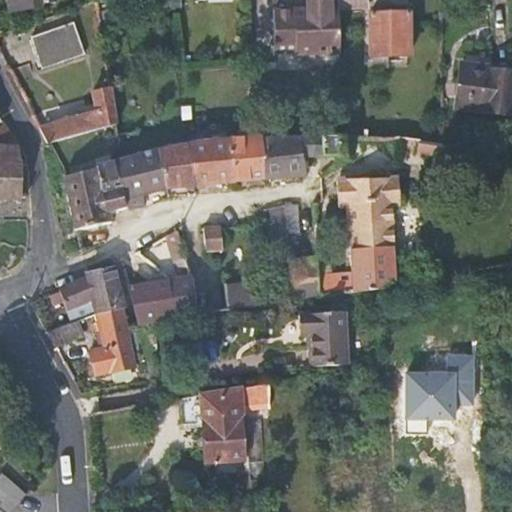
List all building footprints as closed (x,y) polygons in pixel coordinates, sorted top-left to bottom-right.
[(13,0),(15,9),(43,6),(43,1),(51,0),(13,0)] [(305,0),(306,9),(304,13),(294,13),(289,7),(279,7),(273,14),(275,56),(296,55),(297,59),(341,57),(340,23),(340,6),(339,0),(305,0)] [(408,14),(371,15),(371,56),(373,56),(389,56),(409,56),(408,14)] [(74,23),(32,38),(42,68),(85,53),(74,23)] [(389,67),(389,56),(373,56),(373,68),(389,67)] [(511,72),(463,66),(458,108),(511,115),(511,72)] [(97,113),(41,130),(49,145),(68,139),(117,124),(111,90),(94,94),(97,113)] [(0,154),(20,160),(20,146),(0,115),(0,154)] [(306,157),(314,157),(312,137),(303,137),(262,139),(264,179),(306,175),(306,157)] [(314,157),(326,158),(320,137),(312,137),(314,157)] [(320,137),(326,158),(341,158),(347,158),(348,138),(343,138),(320,137)] [(84,173),(68,139),(49,145),(65,178),(84,173)] [(231,141),(235,182),(253,180),(264,179),(262,139),(258,139),(231,141)] [(211,142),(188,146),(194,186),(217,184),(235,182),(231,141),(211,142)] [(440,146),(419,144),(417,157),(439,159),(440,146)] [(182,187),(194,186),(188,146),(186,146),(160,151),(166,189),(182,187)] [(160,151),(123,162),(126,200),(146,194),(166,189),(160,151)] [(0,202),(2,203),(4,199),(17,199),(18,203),(21,203),(21,200),(23,200),(27,197),(26,195),(24,194),(24,166),(27,167),(27,163),(20,160),(0,154),(0,202)] [(84,173),(65,178),(71,206),(76,231),(112,223),(110,213),(127,208),(126,200),(123,162),(84,173)] [(390,181),(391,209),(400,208),(399,180),(390,181)] [(338,218),(350,218),(348,181),(337,182),(338,214),(338,218)] [(350,218),(355,293),(395,287),(391,209),(390,181),(348,181),(350,218)] [(274,240),(289,239),(288,234),(285,205),(273,208),(271,209),(274,240)] [(297,234),(295,207),(285,205),(288,234),(297,234)] [(305,231),(315,230),(313,210),(303,208),(305,231)] [(171,246),(181,241),(177,229),(165,236),(171,246)] [(221,229),(204,229),(206,250),(223,251),(221,229)] [(93,303),(97,316),(98,316),(124,310),(112,267),(86,271),(88,278),(54,292),(47,295),(56,315),(93,303)] [(318,271),(293,271),(294,281),(296,301),(320,298),(319,288),(318,271)] [(228,288),(226,274),(193,279),(198,315),(262,306),(259,284),(228,288)] [(170,282),(131,288),(141,323),(157,321),(177,318),(198,315),(193,279),(170,282)] [(294,281),(271,284),(274,305),(296,301),(294,281)] [(325,284),(326,288),(327,297),(350,294),(349,281),(325,284)] [(135,367),(162,362),(157,321),(141,323),(135,324),(127,325),(124,310),(98,316),(97,316),(106,351),(90,354),(95,375),(128,369),(130,376),(137,374),(135,367)] [(345,314),(298,317),(299,336),(310,336),(312,368),(347,366),(345,314)] [(88,334),(84,321),(46,334),(53,346),(88,334)] [(271,407),(269,386),(180,401),(182,424),(202,423),(205,463),(242,461),(239,410),(271,407)] [(248,471),(227,473),(228,489),(265,486),(260,418),(245,419),(248,471)] [(0,474),(0,493),(14,505),(24,494),(0,474)] [(0,493),(0,511),(1,511),(8,511),(14,505),(0,493)]
